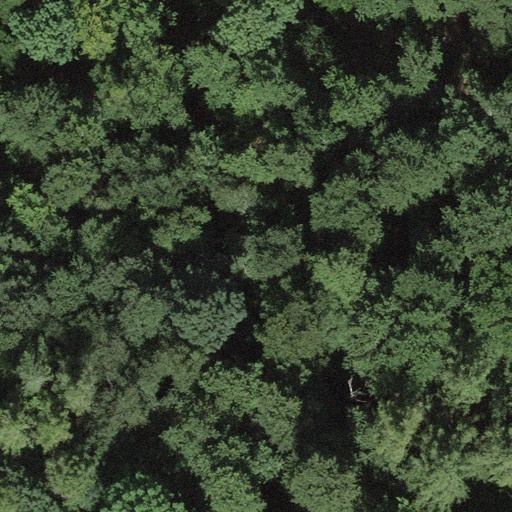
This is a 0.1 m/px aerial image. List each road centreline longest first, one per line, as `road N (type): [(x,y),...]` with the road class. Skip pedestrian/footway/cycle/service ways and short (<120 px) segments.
road 1 (track): [(0,32),(310,27),(511,81)]
road 2 (track): [(236,511),(280,494),(511,475)]
